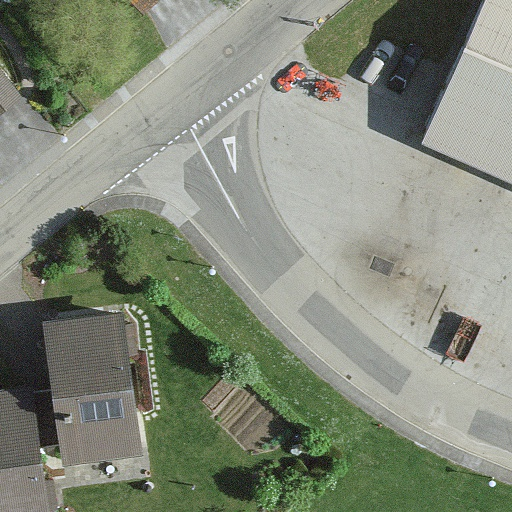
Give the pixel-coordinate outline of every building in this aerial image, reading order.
[(127,0),(138,12),(150,0),(127,0)] [(511,0),(483,0),(425,133),(511,170),(511,0)] [(0,72),(0,115),(21,99),(0,72)] [(119,302),(45,312),(65,458),(139,448),(119,302)] [(46,511),(28,378),(0,381),(0,511),(46,511)]
